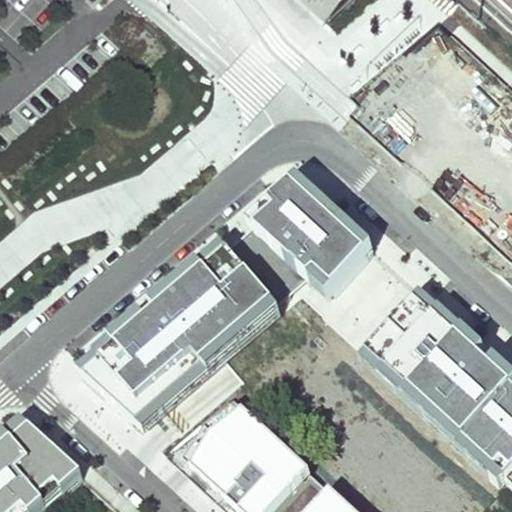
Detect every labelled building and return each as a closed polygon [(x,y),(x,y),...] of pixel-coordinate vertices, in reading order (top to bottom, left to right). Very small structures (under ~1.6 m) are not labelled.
[(432,0),(447,13),(456,3),(452,0),(432,0)] [(468,111),(491,90),(453,49),(430,70),(468,111)] [(96,371),(83,382),(146,439),(160,429),(172,419),(232,371),(282,332),(276,324),(310,298),(329,306),(374,256),(304,191),(96,371)] [(501,494),(507,488),(511,481),(511,381),(422,299),(361,366),(501,494)] [(305,332),(324,351),(341,335),(322,315),(305,332)] [(268,511),(304,473),(240,414),(231,407),(172,458),(189,474),(224,505),(231,511),(268,511)] [(28,430),(0,454),(0,511),(47,511),(84,481),(28,430)] [(304,473),(268,511),(304,511),(324,491),(304,473)] [(346,511),(324,491),(304,511),(346,511)]
